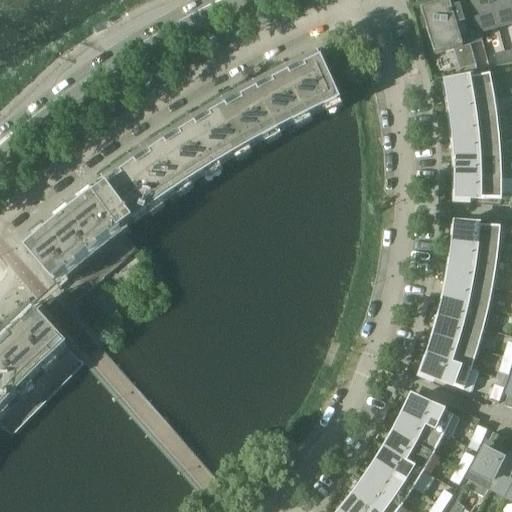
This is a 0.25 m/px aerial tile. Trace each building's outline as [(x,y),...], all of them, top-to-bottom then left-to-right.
[(480,34),(469,0),(454,0),(422,11),(435,56),(454,51),(460,71),(476,66),(470,46),(483,42),(480,33),(480,34)] [(497,28),(489,0),(469,0),(480,34),(480,33),(497,28)] [(511,24),(511,7),(510,0),(489,0),(497,28),(511,24)] [(507,65),(504,53),(494,55),(497,67),(507,65)] [(27,248),(25,250),(56,287),(58,285),(62,289),(63,291),(74,304),(138,252),(122,230),(132,222),(134,224),(148,214),(162,204),(177,194),(191,184),(206,175),(221,166),(236,157),(251,148),(266,140),(282,132),(297,124),(313,116),(329,109),(342,103),(322,59),(309,65),(305,67),(289,74),(273,82),(257,90),(241,99),(226,108),(210,117),(195,126),(179,135),(164,145),(149,155),(134,165),(120,175),(105,186),(106,187),(96,195),(95,194),(94,194),(80,205),(71,212),(57,223),(48,230),(35,242),(29,247),(27,248)] [(445,93),(447,104),(495,96),(493,86),(490,75),(447,84),(449,92),(445,93)] [(447,104),(449,115),(453,115),(454,122),(498,117),(497,107),(495,96),(447,104)] [(500,127),(498,117),(454,122),(455,130),(451,130),(452,142),(501,137),(500,127)] [(501,148),(501,137),(452,142),(453,153),(457,152),(457,160),(502,158),(501,148)] [(502,168),(502,158),(457,160),(458,168),(454,168),(454,179),(503,178),(502,168)] [(502,189),(503,178),(454,179),(454,199),(502,200),(502,189)] [(451,242),(451,244),(499,250),(501,228),(453,225),(451,242)] [(454,256),(453,264),(496,271),(499,250),(451,244),(450,256),(454,256)] [(448,271),(445,282),(493,291),(496,271),(453,264),(451,272),(448,271)] [(492,298),(493,291),(445,282),(443,293),(447,294),(446,301),(489,311),(492,298)] [(440,308),(437,319),(484,331),(489,311),(446,301),(444,309),(440,308)] [(0,426),(13,438),(84,367),(67,349),(69,347),(37,312),(35,313),(22,326),(9,338),(0,346),(0,426)] [(438,331),(436,338),(478,351),(484,331),(437,319),(434,329),(438,331)] [(430,344),(426,355),(472,371),(478,351),(436,338),(434,346),(430,344)] [(472,371),(426,355),(420,373),(471,394),(479,373),(472,371)] [(509,376),(511,365),(511,360),(504,358),(499,373),(509,376)] [(498,405),(504,390),(495,386),(489,402),(498,405)] [(410,397),(401,415),(445,436),(444,437),(451,440),(460,419),(410,397)] [(400,427),(396,434),(435,455),(444,437),(445,436),(401,415),(396,425),(400,427)] [(481,446),(487,431),(478,427),(471,442),(481,446)] [(389,439),(383,448),(425,473),(435,455),(396,434),(392,441),(389,439)] [(489,490),(506,456),(498,452),(505,439),(493,434),(465,490),(485,499),(489,490)] [(421,479),(425,473),(383,448),(377,458),(381,460),(376,467),(414,491),(421,479)] [(465,454),(458,468),(467,472),(474,459),(465,454)] [(489,490),(507,499),(511,489),(511,458),(506,456),(489,490)] [(369,471),(363,480),(402,508),(414,491),(376,467),(372,473),(369,471)] [(459,486),(467,472),(458,468),(450,481),(459,486)] [(359,491),(355,498),(373,511),(399,511),(402,508),(363,480),(356,489),(359,491)] [(444,510),(453,497),(444,491),(436,505),(444,510)] [(347,502),(340,510),(342,511),(373,511),(355,498),(350,504),(347,502)] [(462,511),(465,509),(457,503),(450,511),(462,511)]
